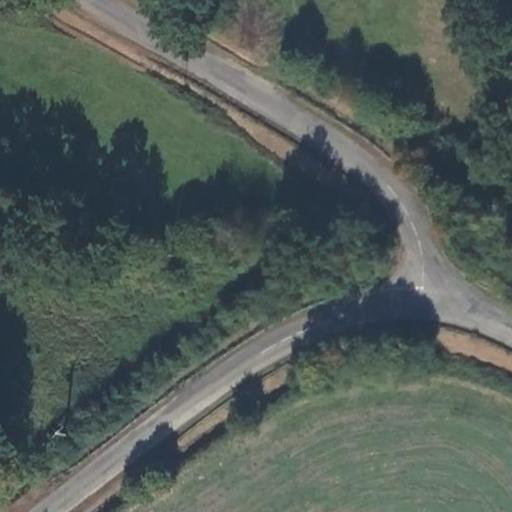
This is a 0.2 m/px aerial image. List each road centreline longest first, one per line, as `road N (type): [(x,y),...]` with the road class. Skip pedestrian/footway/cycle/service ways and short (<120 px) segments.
road 1 (unclassified): [(423,304),(419,243),(381,177),(253,90),(95,0)]
road 2 (unclassified): [(423,304),(336,316),(262,352),(50,511)]
